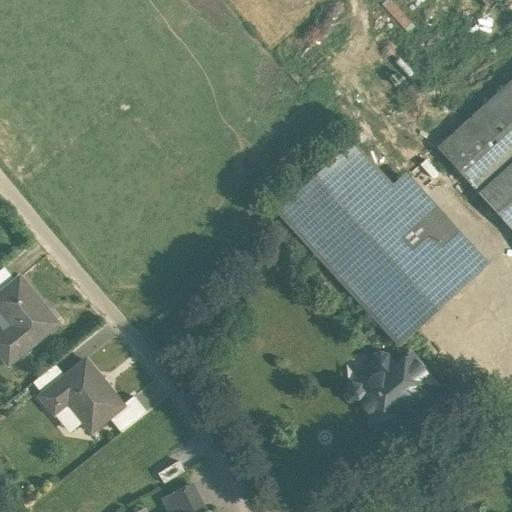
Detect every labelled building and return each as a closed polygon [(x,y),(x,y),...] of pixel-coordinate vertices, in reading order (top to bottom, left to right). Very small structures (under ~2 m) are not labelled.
[(511,78),(436,148),(511,231),(511,78)] [(352,143),(276,212),(399,347),(489,265),(406,173),(392,186),(352,143)] [(3,268),(0,271),(0,293),(15,282),(3,268)] [(57,325),(19,279),(15,282),(0,293),(0,314),(11,328),(0,336),(0,356),(7,366),(57,325)] [(395,370),(385,358),(380,356),(374,358),(371,363),(371,369),(375,374),(360,385),(351,384),(345,392),(349,400),(358,401),(371,417),(370,424),(377,433),(388,435),(397,428),(398,417),(395,412),(407,403),(413,403),(418,399),(395,370)] [(434,387),(411,357),(395,370),(418,399),(434,387)] [(122,407),(85,361),(64,378),(42,396),(40,398),(54,415),(67,404),(90,433),(108,418),(122,407)] [(54,366),(33,384),(42,396),(64,378),(54,366)] [(146,414),(133,398),(122,407),(108,418),(121,434),(146,414)] [(511,420),(501,430),(511,443),(511,420)] [(184,460),(162,470),(167,480),(188,471),(184,460)] [(203,511),(191,487),(163,501),(168,511),(203,511)]
